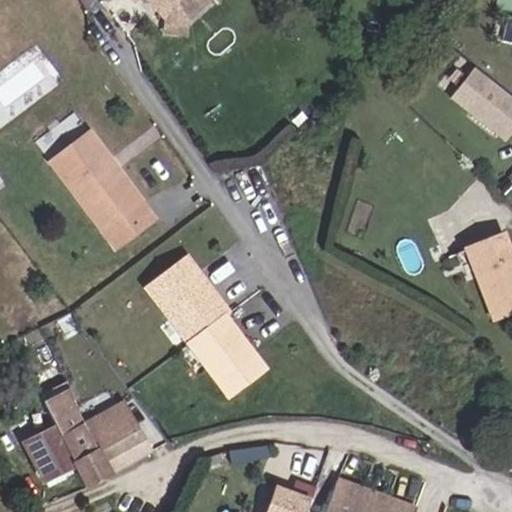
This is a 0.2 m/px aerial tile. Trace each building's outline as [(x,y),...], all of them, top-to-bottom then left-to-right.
[(146,0),(146,1),(157,15),(181,21),(207,0),(146,0)] [(181,21),(157,15),(154,30),(178,35),(181,21)] [(511,131),(511,100),(472,69),(449,98),(504,142),(511,131)] [(101,158),(80,131),(40,161),(107,248),(147,218),(110,170),(106,174),(97,161),(101,158)] [(511,311),(511,262),(501,234),(463,250),(491,320),(511,311)] [(190,272),(180,258),(139,287),(218,397),(250,373),(222,334),(226,331),(216,317),(220,315),(210,302),(202,307),(198,301),(203,298),(186,274),(190,272)] [(85,487),(148,453),(147,452),(128,415),(121,418),(116,410),(91,423),(88,417),(80,421),(61,386),(38,397),(52,426),(18,444),(40,487),(75,470),(85,487)] [(416,511),(417,510),(335,479),(322,511),(416,511)] [(299,485),(295,494),(310,500),(314,491),(299,485)] [(267,511),(305,511),(310,500),(295,494),(277,487),(267,511)]
